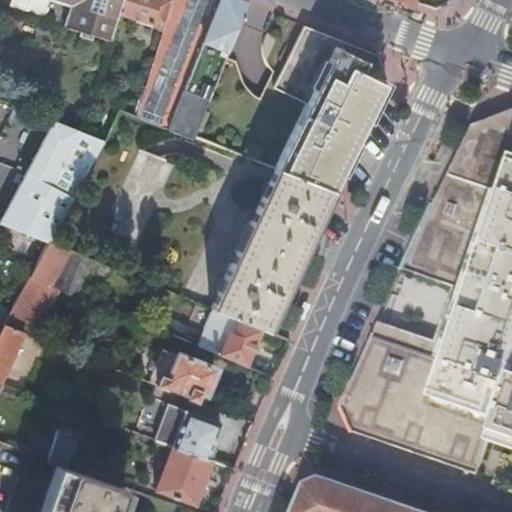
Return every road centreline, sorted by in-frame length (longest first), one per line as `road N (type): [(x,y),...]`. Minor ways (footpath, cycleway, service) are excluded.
road 1 (tertiary): [(459,55),(431,96),(278,430)]
road 2 (residential): [(278,430),(511,511)]
road 3 (residential): [(311,0),(459,55)]
